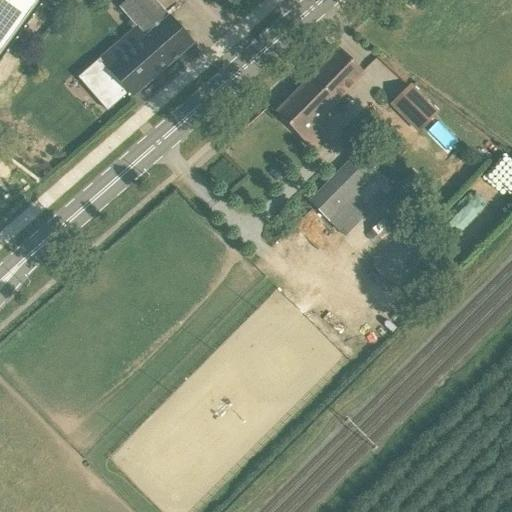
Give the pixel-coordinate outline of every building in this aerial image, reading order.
[(0,0),(0,61),(44,0),(0,0)] [(146,38),(109,71),(132,96),(193,43),(171,19),(162,8),(155,0),(129,0),(121,8),(146,38)] [(365,76),(353,65),(339,51),(278,113),(316,151),(329,138),(317,125),(365,76)] [(440,114),(412,84),(390,105),(419,135),(440,114)] [(329,223),(380,172),(360,151),(309,203),(329,223)]
